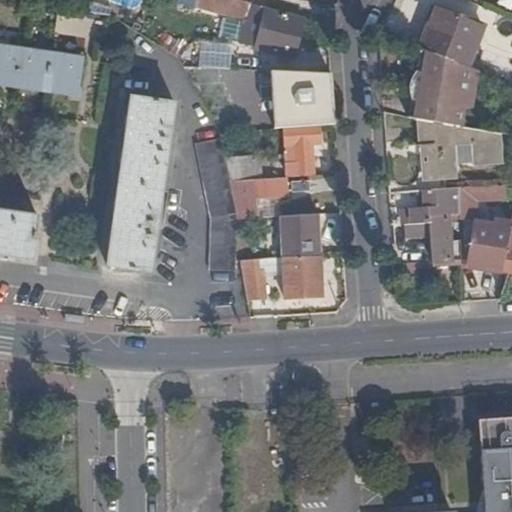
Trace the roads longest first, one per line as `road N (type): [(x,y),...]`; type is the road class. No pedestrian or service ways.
road 1 (residential): [(375,341),(354,53),(368,0)]
road 2 (secondary): [(135,352),(375,341)]
road 3 (residential): [(135,352),(135,511)]
road 4 (secondary): [(375,341),(511,331)]
road 5 (secondary): [(0,337),(135,352)]
